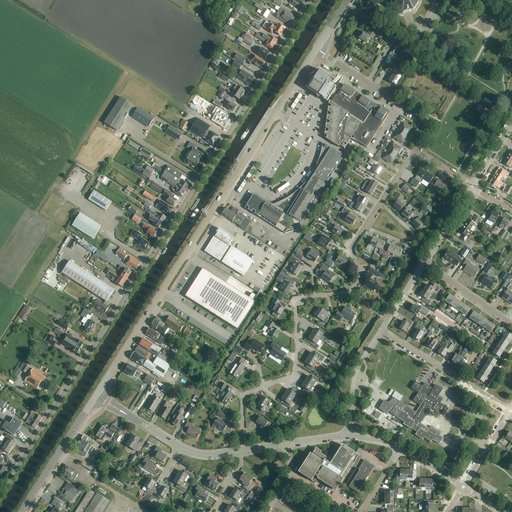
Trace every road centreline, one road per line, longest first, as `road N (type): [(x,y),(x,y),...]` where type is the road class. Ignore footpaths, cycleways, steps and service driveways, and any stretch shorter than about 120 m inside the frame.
road 1 (unclassified): [(0,494),(312,0)]
road 2 (primary): [(95,395),(222,195)]
road 3 (residential): [(417,152),(428,123),(316,48)]
road 4 (residential): [(263,386),(293,372),(297,300),(349,290)]
road 5 (residential): [(510,411),(380,329)]
road 6 (primary): [(21,511),(95,395)]
